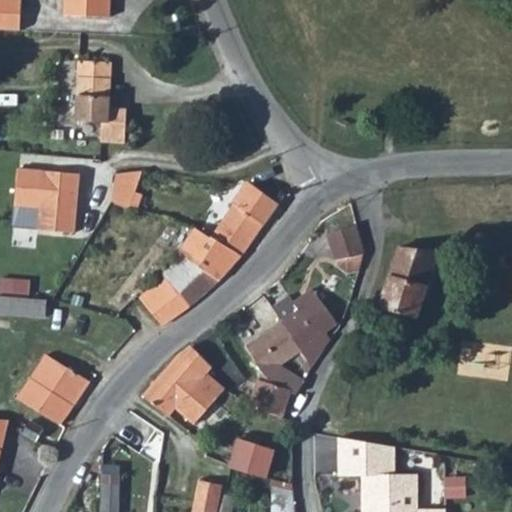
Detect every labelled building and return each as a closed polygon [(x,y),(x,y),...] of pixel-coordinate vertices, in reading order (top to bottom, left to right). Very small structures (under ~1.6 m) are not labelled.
[(0,0),(0,25),(18,26),(19,0),(0,0)] [(54,0),(53,21),(101,24),(102,0),(54,0)] [(116,68),(82,65),(82,127),(110,127),(110,147),(135,147),(134,113),(115,113),(112,110),(112,101),(115,101),(116,68)] [(138,169),(112,168),(103,199),(127,199),(138,169)] [(248,173),(210,224),(242,246),(279,194),(248,173)] [(71,182),(0,179),(0,217),(30,218),(28,253),(68,255),(71,182)] [(359,208),(330,219),(338,246),(367,240),(359,208)] [(210,224),(198,220),(179,244),(216,271),(242,246),(210,224)] [(445,241),(404,238),(383,301),(420,313),(445,241)] [(479,244),(452,242),(451,255),(477,256),(479,244)] [(511,242),(502,244),(503,257),(511,256),(511,242)] [(216,271),(179,244),(159,263),(164,268),(191,295),(216,271)] [(491,261),(494,244),(489,244),(479,244),(477,256),(477,260),(491,261)] [(191,295),(164,268),(137,288),(162,313),(191,295)] [(317,280),(308,286),(311,292),(320,284),(317,280)] [(45,287),(0,284),(0,302),(45,305),(45,287)] [(303,296),(299,299),(321,329),(328,339),(336,325),(331,319),(340,312),(326,293),(320,284),(311,292),(308,286),(299,292),(303,296)] [(283,311),(284,312),(303,341),(305,339),(321,329),(299,299),(283,311)] [(294,385),(298,388),(305,376),(291,362),(288,364),(282,355),(303,341),(284,312),(251,337),(265,355),(279,374),(278,376),(282,380),(284,380),(294,385)] [(180,343),(206,367),(215,357),(193,337),(180,343)] [(49,343),(32,370),(48,374),(78,391),(91,369),(49,343)] [(180,343),(145,382),(171,405),(179,395),(200,413),(223,385),(204,368),(206,367),(180,343)] [(309,371),(315,360),(306,346),(299,355),(309,371)] [(252,398),(287,411),(294,385),(284,380),(282,380),(278,376),(279,374),(265,355),(256,368),(260,372),(252,398)] [(362,364),(339,361),(334,379),(357,382),(355,400),(378,404),(381,387),(393,387),(397,360),(363,355),(362,364)] [(32,370),(22,386),(36,396),(64,413),(78,391),(48,374),(32,370)] [(357,382),(334,379),(330,396),(355,400),(357,382)] [(8,413),(0,412),(0,452),(2,444),(0,443),(0,425),(6,427),(8,413)] [(27,424),(37,430),(44,419),(34,413),(27,424)] [(232,456),(266,467),(277,436),(243,424),(232,456)] [(364,459),(336,456),(336,475),(358,475),(359,511),(450,511),(450,509),(415,508),(413,475),(392,476),(390,444),(367,440),(364,459)] [(104,468),(103,499),(122,500),(123,469),(104,468)] [(215,511),(219,475),(197,472),(193,510),(214,511),(215,511)]
